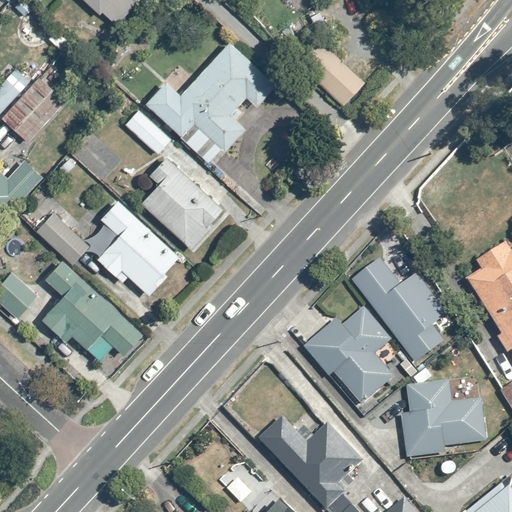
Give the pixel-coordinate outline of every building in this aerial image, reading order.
[(91,0),(103,11),(105,9),(119,23),(142,0),(91,0)] [(173,77),(151,100),(213,163),(252,125),(241,114),(247,108),(242,103),(251,95),(259,103),(281,83),(237,38),(185,89),(173,77)] [(363,83),(330,50),(309,72),(342,104),(363,83)] [(26,77),(15,68),(0,85),(0,116),(2,114),(30,138),(68,93),(47,75),(50,73),(38,63),(26,77)] [(141,106),(126,122),(158,152),(173,135),(141,106)] [(71,172),(80,161),(101,178),(119,156),(88,130),(60,163),(71,172)] [(229,204),(171,152),(153,172),(162,180),(143,201),(191,246),(229,204)] [(13,176),(0,163),(0,221),(47,174),(31,158),(13,176)] [(88,239),(102,252),(98,256),(125,282),(132,274),(149,290),(184,253),(124,196),(104,217),(107,220),(88,239)] [(91,245),(55,209),(32,233),(60,261),(47,274),(64,291),(40,315),(68,342),(77,333),(102,357),(116,343),(126,352),(148,330),(138,319),(141,316),(115,290),(109,295),(75,261),(91,245)] [(511,245),(511,246),(507,239),(477,260),(482,266),(464,278),(501,334),(497,338),(508,355),(511,352),(511,382),(501,390),(511,406),(511,245)] [(448,313),(418,272),(402,284),(382,256),(371,265),(353,278),(416,362),(444,342),(432,325),(448,313)] [(38,294),(10,270),(0,282),(0,303),(17,318),(38,294)] [(401,350),(364,304),(339,324),(336,321),(305,346),(330,376),(335,372),(361,405),(397,375),(386,361),(401,350)] [(452,402),(449,379),(407,386),(412,415),(402,417),(409,458),(461,449),(460,444),(488,440),(481,397),(452,402)] [(362,511),(347,495),(350,492),(342,484),(367,462),(364,459),(330,423),(309,442),(285,415),(261,437),(278,456),(329,511),(362,511)] [(511,511),(511,486),(506,479),(464,511),(511,511)] [(295,511),(269,485),(246,508),(250,511),(295,511)] [(418,511),(406,496),(387,511),(418,511)]
